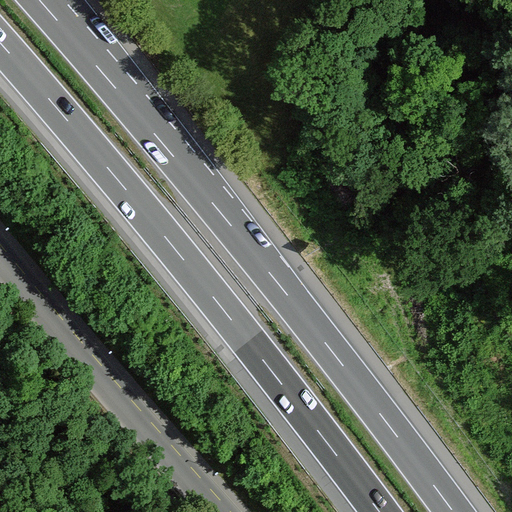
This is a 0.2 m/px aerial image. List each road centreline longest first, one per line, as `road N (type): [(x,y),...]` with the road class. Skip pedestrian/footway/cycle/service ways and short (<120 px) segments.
road 1 (motorway): [(454,511),(278,282),(41,0)]
road 2 (motorway): [(0,44),(217,302),(379,511)]
road 3 (residential): [(0,257),(216,511)]
